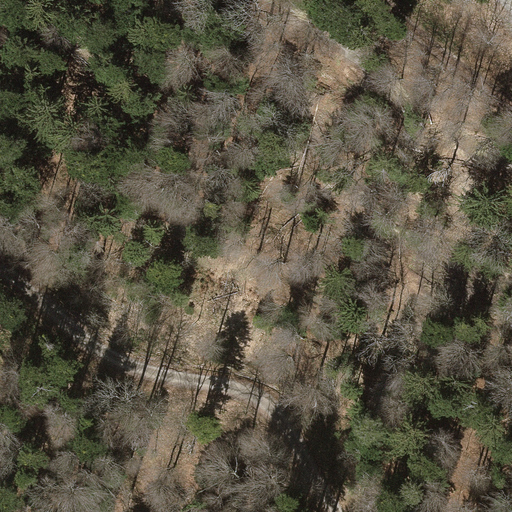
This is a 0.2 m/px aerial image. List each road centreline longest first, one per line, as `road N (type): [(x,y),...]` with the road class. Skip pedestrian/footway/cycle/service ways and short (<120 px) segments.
road 1 (track): [(0,266),(114,366),(228,384),(271,402),(333,511)]
road 2 (track): [(511,102),(445,58),(381,0)]
